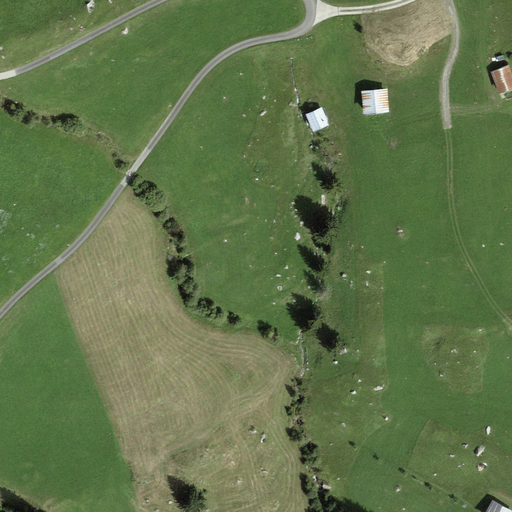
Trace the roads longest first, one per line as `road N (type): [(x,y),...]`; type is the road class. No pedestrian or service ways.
road 1 (unclassified): [(0,315),(89,229),(207,69),(237,47),(300,30),(308,0)]
road 2 (track): [(444,0),(456,36),(445,82),(456,234),(484,295),(511,326)]
road 3 (unclassified): [(162,0),(0,76)]
